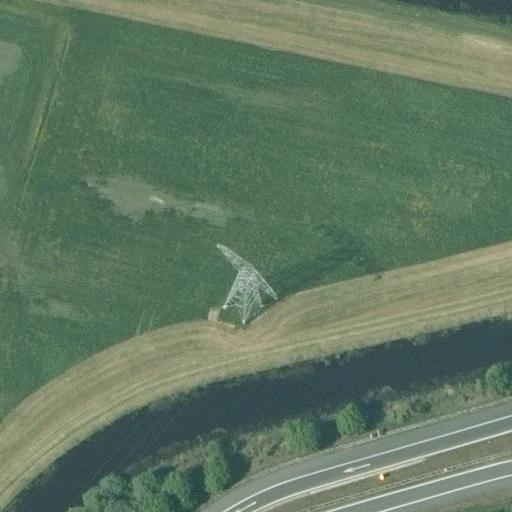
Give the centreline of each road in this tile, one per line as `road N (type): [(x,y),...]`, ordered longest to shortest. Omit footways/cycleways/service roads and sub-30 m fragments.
road 1 (motorway): [(511,425),(243,511)]
road 2 (motorway): [(365,511),(511,470)]
